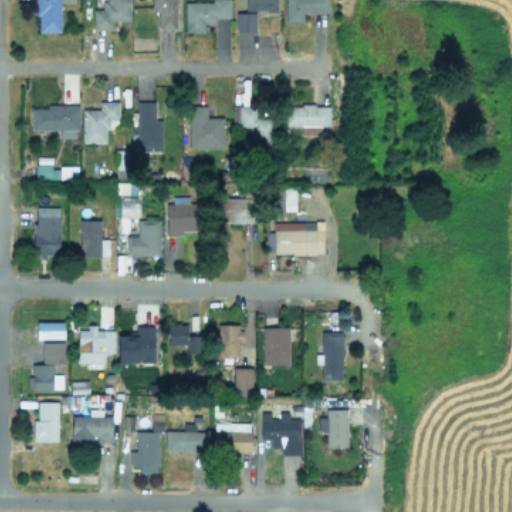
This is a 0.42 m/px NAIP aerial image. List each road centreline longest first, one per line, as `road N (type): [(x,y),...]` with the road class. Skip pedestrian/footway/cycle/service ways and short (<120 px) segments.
road 1 (residential): [(0,501),(367,502)]
road 2 (residential): [(0,288),(352,292)]
road 3 (residential): [(0,67),(321,68)]
